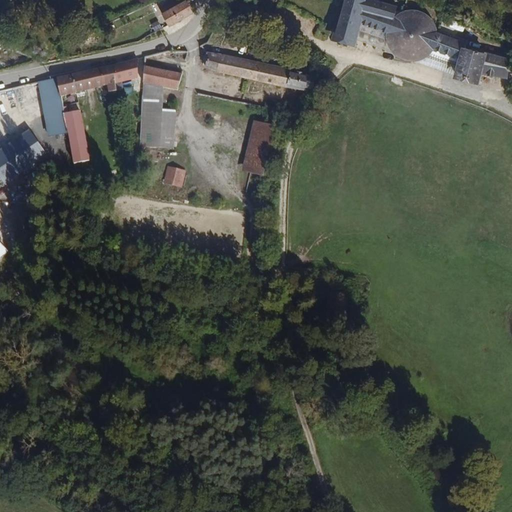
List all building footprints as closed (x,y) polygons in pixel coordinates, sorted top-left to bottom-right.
[(161,14),(184,0),(170,0),(158,7),(161,14)] [(169,26),(192,13),(191,11),(184,0),(161,14),(168,25),(169,26)] [(438,37),(435,27),(431,22),(426,18),(421,15),(414,13),(406,15),(401,17),(395,20),(393,19),(396,10),(367,1),(362,0),(346,0),(335,41),(354,45),(359,26),(367,29),(388,34),(387,40),(389,48),(394,55),(399,60),(407,63),(414,64),(422,62),(429,57),(434,53),(435,49),(464,57),(458,77),(476,83),(479,73),(504,80),(509,63),(467,50),(468,46),(438,37)] [(158,20),(151,24),(155,32),(163,28),(158,20)] [(309,73),(254,61),(207,51),(204,66),(217,71),(305,91),(305,88),(310,89),(311,81),(308,80),(309,73)] [(125,61),(118,62),(111,64),(114,83),(137,77),(137,59),(125,61)] [(111,64),(55,76),(55,77),(59,96),(106,85),(114,83),(111,64)] [(178,89),(182,73),(144,65),(143,81),(163,85),(178,89)] [(59,96),(55,77),(38,82),(44,117),(47,136),(67,132),(63,113),(59,96)] [(172,146),(176,112),(161,111),(163,85),(143,81),(139,145),(172,146)] [(115,89),(114,83),(106,85),(108,91),(110,91),(115,89)] [(28,106),(24,86),(12,89),(17,109),(28,106)] [(79,109),(63,113),(67,132),(73,161),(89,158),(79,109)] [(262,176),(270,140),(274,125),(253,120),(241,171),(262,176)] [(7,145),(30,129),(26,123),(3,139),(7,145)] [(13,175),(46,152),(30,129),(7,145),(0,149),(0,177),(3,182),(9,178),(13,175)] [(177,188),(181,173),(171,170),(168,168),(163,183),(177,188)] [(0,272),(15,259),(0,241),(0,272)] [(334,322),(336,296),(326,295),(324,321),(326,321),(334,322)]
